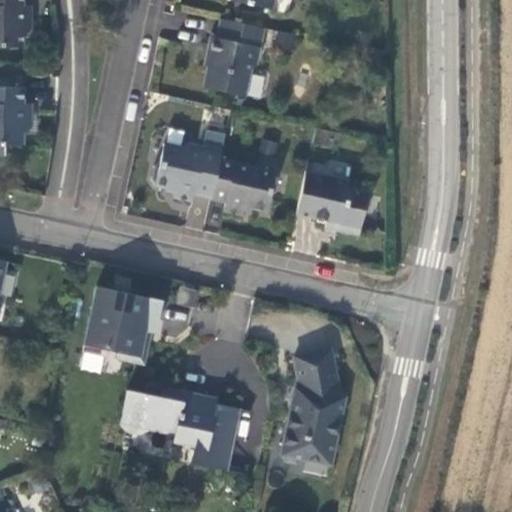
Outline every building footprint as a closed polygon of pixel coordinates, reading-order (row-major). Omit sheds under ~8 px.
[(26,8),(25,8),(24,6),(23,5),(22,0),(0,0),(0,46),(22,46),(22,35),(23,34),(24,33),(25,33),(26,32),(27,30),(27,29),(28,28),(29,27),(30,26),(30,25),(30,23),(30,22),(30,21),(30,19),(30,18),(30,17),(30,15),(30,14),(29,13),(28,11),(27,10),(26,9),(26,8)] [(272,0),(229,0),(230,0),(271,9),(272,0)] [(244,96),(250,69),(256,66),(264,28),(220,18),(216,37),(210,36),(206,55),(209,55),(202,87),(244,96)] [(251,75),(247,95),(259,97),(263,77),(251,75)] [(26,106),(26,105),(24,104),(23,103),(23,86),(0,86),(0,144),(22,144),(22,133),(24,132),(24,131),(26,130),(28,128),(28,127),(29,126),(29,125),(30,124),(30,122),(31,121),(31,120),(31,118),(31,117),(31,116),(31,114),(30,113),(30,112),(29,111),(29,110),(28,108),(27,107),(26,106)] [(211,197),(219,160),(225,134),(206,129),(202,147),(187,144),(181,147),(163,143),(159,162),(153,166),(150,179),(154,185),(175,190),(174,197),(192,201),(194,194),(211,197)] [(275,172),(219,160),(211,197),(211,199),(225,202),(224,210),(242,215),(244,207),(266,211),(275,172)] [(305,171),(296,214),(326,220),(324,228),(358,235),(368,192),(347,187),(349,181),(305,171)] [(144,329),(154,331),(157,315),(161,298),(95,285),(90,309),(95,311),(92,324),(87,324),(82,348),(105,353),(106,349),(117,350),(116,355),(142,361),(147,338),(142,337),(144,329)] [(331,348),(294,355),(300,387),(295,386),(290,413),(281,452),(286,459),(296,461),(302,457),(331,462),(344,396),(339,395),(331,348)] [(194,445),(191,462),(226,469),(239,407),(216,402),(215,407),(202,404),(204,394),(185,390),(162,385),(159,396),(127,389),(120,422),(124,426),(130,429),(143,431),(149,427),(173,432),(171,444),(175,445),(176,441),(194,445)] [(217,397),(204,394),(202,404),(215,407),(216,402),(217,397)] [(11,511),(6,499),(0,501),(0,511),(11,511)]
